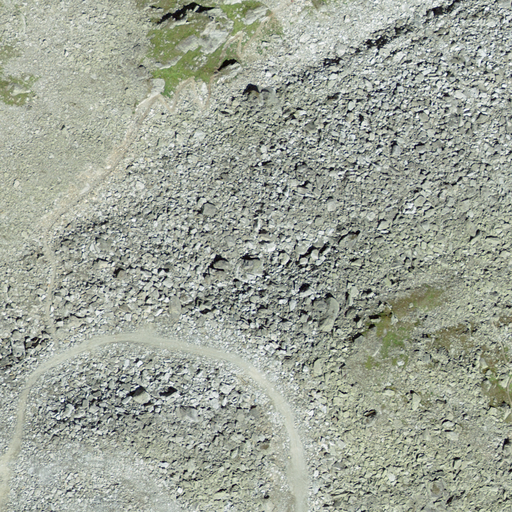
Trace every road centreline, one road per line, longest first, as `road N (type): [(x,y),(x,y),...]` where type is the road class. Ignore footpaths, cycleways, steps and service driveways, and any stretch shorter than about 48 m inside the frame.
road 1 (track): [(71,356),(89,343),(134,336),(241,361),(281,399),(302,511)]
road 2 (track): [(7,511),(11,447),(42,376),(71,356)]
